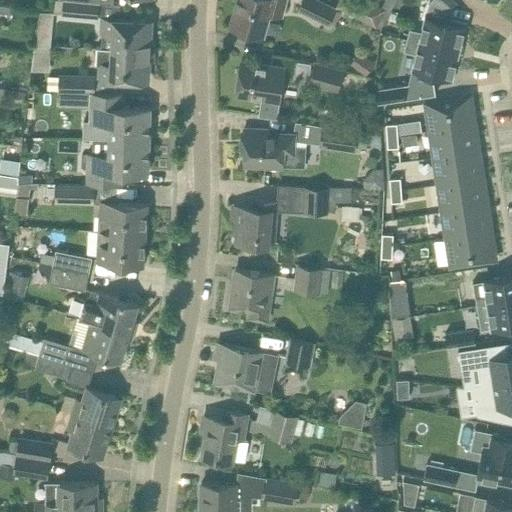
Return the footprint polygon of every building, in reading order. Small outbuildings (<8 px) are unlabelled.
[(99,1),(90,0),(65,0),(64,12),(98,15),(99,1)] [(237,0),(231,25),(261,33),(264,34),(270,10),(282,13),(285,0),(237,0)] [(339,8),(325,1),(323,0),(303,0),(298,9),(329,26),(339,8)] [(387,8),(368,0),(360,0),(359,0),(341,0),(338,8),(378,27),(387,8)] [(0,18),(12,20),(14,5),(0,2),(0,18)] [(408,33),(407,38),(463,52),(463,51),(459,50),(463,35),(464,33),(466,22),(452,19),(451,22),(425,15),(422,30),(410,27),(408,33)] [(115,32),(114,47),(154,50),(154,49),(150,49),(151,20),(131,19),(104,17),(103,31),(115,32)] [(463,52),(407,38),(405,49),(416,52),(413,67),(439,73),(438,76),(452,79),(455,67),(459,51),(462,52),(463,52)] [(154,50),(114,47),(113,63),(101,62),(100,76),(112,77),(148,79),(150,51),(154,51),(154,50)] [(280,100),(285,65),(251,60),(250,65),(241,64),(237,94),(262,98),(260,114),(277,117),(279,100),(280,100)] [(339,87),(344,69),(314,60),(309,79),(339,87)] [(94,91),(94,76),(51,75),(50,90),(91,91),(94,91)] [(405,98),(402,84),(375,88),(377,102),(405,98)] [(84,119),(84,137),(90,137),(111,138),(150,138),(151,107),(119,106),(119,93),(123,93),(123,92),(111,92),(94,91),(91,91),(90,119),(84,119)] [(426,101),(430,129),(476,122),(471,94),(426,101)] [(409,120),(398,122),(399,133),(410,131),(409,120)] [(382,145),(381,133),(360,130),(361,127),(323,122),(320,145),(357,150),(357,146),(366,148),(367,143),(382,145)] [(397,122),(387,123),(387,135),(398,134),(397,122)] [(430,129),(434,156),(480,149),(476,122),(430,129)] [(245,163),(265,164),(306,166),(308,140),(294,139),(295,133),(269,132),(269,129),(259,128),(259,131),(243,131),(242,145),(246,149),(245,163)] [(399,146),(398,134),(387,135),(388,147),(399,146)] [(89,167),(88,183),(101,183),(121,184),(121,183),(117,182),(117,170),(149,170),(150,138),(111,138),(111,154),(89,153),(89,167)] [(434,156),(438,183),(484,176),(480,149),(434,156)] [(19,181),(20,174),(0,171),(0,191),(18,193),(19,181)] [(438,183),(442,210),(488,203),(484,176),(438,183)] [(401,177),(390,177),(391,190),(402,189),(401,177)] [(39,183),(33,182),(19,181),(18,193),(16,211),(27,212),(30,198),(31,186),(38,187),(39,183)] [(55,183),(55,199),(94,200),(94,185),(55,183)] [(336,212),(338,186),(306,183),(304,210),(336,212)] [(403,200),(402,189),(391,190),(392,201),(403,200)] [(237,240),(257,241),(273,243),(277,200),(255,198),(255,206),(240,205),(237,240)] [(147,235),(149,203),(100,200),(99,232),(147,235)] [(442,210),(446,237),(492,230),(488,203),(442,210)] [(492,230),(446,237),(451,265),(496,257),(492,230)] [(145,262),(147,235),(99,232),(97,259),(145,262)] [(388,246),(389,234),(381,233),(380,245),(388,246)] [(0,289),(4,290),(10,240),(0,238),(0,289)] [(379,258),(387,258),(388,246),(380,245),(379,258)] [(90,257),(57,251),(53,266),(87,272),(90,257)] [(296,286),(329,289),(332,269),(299,263),(296,286)] [(87,272),(53,266),(50,282),(84,288),(87,272)] [(231,305),(250,308),(249,316),(267,319),(274,273),(236,268),(231,305)] [(399,269),(391,271),(393,282),(401,280),(399,269)] [(476,295),(477,304),(511,298),(511,273),(485,278),(485,279),(473,281),(475,295),(476,295)] [(393,282),(386,283),(387,298),(408,295),(405,280),(401,280),(393,282)] [(129,333),(138,302),(92,288),(90,293),(85,299),(79,317),(89,320),(89,321),(129,333)] [(511,298),(477,304),(481,328),(511,323),(511,298)] [(129,333),(89,321),(81,347),(121,359),(129,333)] [(446,331),(448,345),(476,341),(474,327),(446,331)] [(13,331),(10,345),(39,351),(42,337),(13,331)] [(67,343),(46,336),(45,340),(40,353),(62,361),(67,343)] [(288,360),(311,364),(315,342),(292,338),(288,360)] [(473,384),(511,378),(511,353),(509,354),(507,341),(459,349),(462,368),(480,365),(483,381),(464,384),(464,386),(473,384)] [(279,354),(262,350),(224,342),(216,379),(254,387),(256,376),(274,379),(279,354)] [(62,361),(40,353),(35,367),(66,376),(70,363),(62,361)] [(409,378),(397,378),(398,394),(410,393),(409,378)] [(511,378),(473,384),(478,415),(511,421),(511,378)] [(74,400),(70,412),(112,425),(121,396),(85,385),(80,402),(74,400)] [(363,426),(371,401),(352,395),(344,420),(363,426)] [(16,413),(14,408),(9,407),(5,409),(3,414),(4,419),(8,421),(13,421),(16,418),(16,413)] [(270,433),(293,440),(300,414),(277,408),(270,433)] [(203,454),(223,458),(232,459),(237,430),(244,432),(247,413),(226,410),(225,418),(210,415),(203,454)] [(112,425),(70,412),(66,426),(72,428),(68,442),(103,453),(112,425)] [(478,474),(511,481),(511,438),(505,437),(505,433),(475,427),(471,448),(483,450),(478,474)] [(11,438),(9,452),(50,460),(53,442),(20,438),(20,439),(11,438)] [(395,441),(378,442),(379,472),(397,472),(395,441)] [(50,460),(9,452),(3,451),(0,468),(0,474),(15,477),(16,470),(47,475),(50,460)] [(427,462),(424,477),(455,484),(458,468),(427,462)] [(319,471),(317,485),(334,488),(336,474),(319,471)] [(263,495),(262,497),(297,503),(297,499),(309,500),(309,497),(315,498),(317,486),(301,483),(301,480),(267,475),(263,495)] [(414,504),(419,482),(404,479),(405,502),(414,504)] [(95,502),(96,482),(46,481),(45,502),(45,510),(25,510),(25,511),(101,511),(101,502),(95,502)] [(202,505),(201,511),(236,511),(237,482),(202,482),(202,496),(204,496),(204,505),(202,505)] [(511,511),(511,501),(476,494),(471,511),(511,511)]
